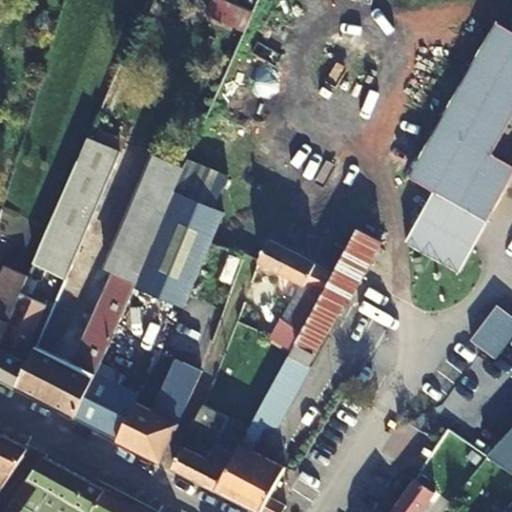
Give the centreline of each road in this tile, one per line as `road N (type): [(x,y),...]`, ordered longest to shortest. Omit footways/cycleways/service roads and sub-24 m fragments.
road 1 (unknown): [(156,492),(249,263)]
road 2 (tertiary): [(193,511),(0,410)]
